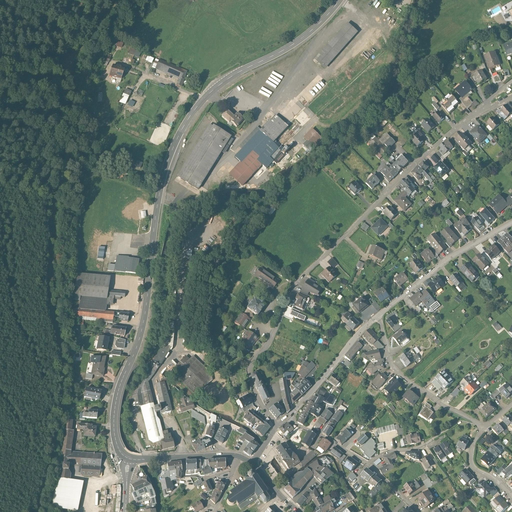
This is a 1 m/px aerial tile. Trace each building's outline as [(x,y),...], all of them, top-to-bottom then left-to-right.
[(347,23),(314,59),(324,68),(357,33),(347,23)] [(499,66),(495,54),(484,58),(489,70),(499,66)] [(187,72),(159,60),(155,69),(179,80),(176,86),(181,87),(187,72)] [(124,70),(113,65),(109,75),(113,77),(113,78),(117,79),(117,78),(121,79),(124,70)] [(304,69),(312,78),(315,75),(307,66),(304,69)] [(486,80),(481,72),(474,76),(479,84),(486,80)] [(498,76),(492,79),(494,85),(500,82),(498,76)] [(277,78),(268,91),(273,94),(282,81),(277,78)] [(472,91),(465,83),(460,87),(462,89),(457,93),(462,98),(459,100),(467,109),(472,104),(465,96),(472,91)] [(139,111),(145,97),(134,93),(134,92),(126,89),(123,97),(131,100),(128,107),(139,111)] [(434,96),(431,98),(433,102),(431,104),(436,110),(439,108),(436,103),(438,102),(434,96)] [(446,101),(447,102),(453,109),(459,105),(452,96),(446,101)] [(454,110),(453,109),(447,102),(442,107),(449,115),(454,110)] [(501,112),(507,119),(511,114),(511,112),(507,107),(501,112)] [(504,122),(507,119),(501,112),(499,110),(497,112),(500,116),(500,117),(504,122)] [(234,117),(227,111),(222,117),(229,123),(230,122),(237,128),(244,120),(237,114),(234,117)] [(441,116),(439,113),(433,117),(439,124),(444,119),(443,117),(444,117),(442,115),(441,116)] [(242,149),(233,158),(239,163),(230,173),(249,190),(253,185),(258,190),(272,174),(265,167),(280,151),(276,147),(286,136),(283,134),(288,128),(274,115),(260,130),(257,127),(239,147),(242,149)] [(500,126),(493,119),(487,124),(493,131),(500,126)] [(435,127),(428,120),(422,126),(428,133),(435,127)] [(230,138),(209,125),(177,177),(198,190),(200,186),(196,184),(210,162),(214,164),(230,138)] [(487,137),(479,128),(472,135),(479,144),(487,137)] [(423,137),(419,133),(411,140),(418,148),(423,143),(420,139),(423,137)] [(373,135),(367,141),(382,156),(388,150),(383,146),(385,145),(389,149),(395,143),(387,134),(379,142),(373,135)] [(462,135),(461,134),(454,141),(464,151),(472,144),(467,140),(464,137),(465,136),(463,134),(462,135)] [(441,150),(439,152),(443,157),(453,148),(447,142),(440,148),(441,150)] [(394,166),(393,168),(398,173),(408,164),(402,158),(396,164),(393,161),(391,163),(394,166)] [(419,167),(430,179),(433,177),(430,174),(429,174),(427,172),(427,173),(425,171),(430,167),(427,164),(426,165),(423,163),(419,167)] [(449,172),(441,164),(434,170),(444,181),(448,178),(446,175),(449,172)] [(390,165),(385,170),(389,174),(384,178),(389,183),(398,173),(393,168),(390,165)] [(430,179),(419,167),(414,171),(416,174),(414,176),(418,181),(422,176),(421,175),(422,174),(424,175),(423,176),(425,178),(423,181),(425,183),(430,179)] [(389,174),(385,170),(380,174),(384,178),(389,174)] [(373,177),(371,175),(369,177),(371,180),(366,184),(371,190),(374,188),(373,187),(376,185),(379,182),(374,176),(373,177)] [(404,192),(407,196),(408,197),(410,195),(410,196),(415,191),(411,187),(413,185),(408,181),(407,182),(405,180),(401,184),(404,188),(401,190),(404,192)] [(361,189),(354,182),(348,188),(355,195),(361,189)] [(404,192),(395,202),(403,210),(407,207),(408,207),(411,205),(405,198),(407,196),(404,192)] [(489,206),(498,215),(502,211),(501,210),(507,205),(504,203),(499,197),(498,197),(499,198),(490,206),(489,206)] [(390,207),(384,213),(391,220),(397,214),(390,207)] [(485,211),(480,215),(489,225),(494,220),(485,211)] [(470,220),(472,223),(476,219),(481,225),(483,223),(476,215),(470,220)] [(459,223),(468,233),(470,230),(468,227),(469,226),(463,219),(459,223)] [(476,219),(472,223),(471,224),(478,231),(482,226),(481,225),(476,219)] [(376,224),(372,229),(378,235),(379,235),(378,234),(381,231),(381,232),(387,227),(384,224),(384,223),(382,221),(377,225),(376,224)] [(465,235),(468,233),(459,223),(454,228),(460,234),(462,232),(465,235)] [(457,240),(448,229),(441,234),(451,246),(457,240)] [(502,238),(511,249),(511,240),(506,234),(502,238)] [(442,245),(435,236),(429,241),(432,245),(439,253),(445,248),(442,244),(442,245)] [(508,255),(511,250),(511,249),(502,238),(498,242),(499,243),(498,244),(508,255)] [(377,259),(381,250),(373,246),(369,255),(377,259)] [(500,253),(494,246),(485,254),(491,261),(500,253)] [(425,255),(422,257),(428,264),(428,263),(431,260),(432,261),(435,258),(428,250),(424,253),(425,255)] [(133,259),(117,256),(114,271),(137,275),(139,260),(133,259)] [(479,256),(474,261),(482,270),(488,265),(479,256)] [(328,263),(333,268),(337,264),(332,259),(328,263)] [(423,269),(417,262),(411,267),(416,274),(423,269)] [(467,265),(461,271),(471,282),(471,281),(474,279),(474,280),(478,276),(473,271),(474,270),(473,270),(471,269),(472,268),(469,265),(468,264),(467,265)] [(336,276),(329,268),(325,272),(326,273),(322,276),(329,283),(336,276)] [(279,282),(260,269),(254,278),(268,287),(270,288),(273,290),(279,282)] [(108,289),(110,276),(77,271),(73,292),(81,293),(106,297),(108,289)] [(408,280),(403,273),(402,273),(403,274),(395,280),(394,280),(399,286),(406,281),(406,282),(408,280)] [(456,275),(450,280),(456,288),(457,287),(461,292),(466,288),(462,283),(463,283),(456,275)] [(438,278),(428,285),(435,294),(444,286),(438,278)] [(307,282),(302,290),(308,293),(316,296),(320,289),(313,285),(307,282)] [(270,288),(268,287),(258,302),(260,304),(270,288)] [(389,297),(383,288),(375,295),(381,303),(389,297)] [(120,299),(120,296),(125,297),(125,292),(108,289),(106,297),(105,303),(113,304),(114,298),(120,299)] [(70,300),(79,301),(81,293),(73,292),(72,291),(70,300)] [(423,296),(422,297),(424,300),(422,302),(428,310),(436,304),(425,291),(422,294),(423,296)] [(105,303),(106,297),(81,293),(79,301),(79,306),(104,310),(105,303)] [(415,307),(422,302),(424,300),(422,297),(418,293),(410,300),(415,307)] [(300,295),(297,294),(295,299),(297,300),(295,303),(297,304),(295,307),(305,311),(309,299),(306,298),(300,295)] [(367,302),(363,297),(353,306),(360,314),(369,306),(366,303),(367,302)] [(258,302),(254,299),(247,310),(253,314),(263,321),(266,317),(261,314),(260,315),(259,314),(264,307),(260,304),(258,302)] [(70,307),(78,308),(79,306),(79,301),(70,300),(70,307)] [(372,305),(378,312),(381,309),(376,302),(372,305)] [(104,310),(79,306),(78,308),(70,307),(71,315),(112,322),(113,318),(114,312),(104,310)] [(253,314),(247,310),(244,316),(249,320),(253,314)] [(120,312),(120,313),(119,320),(127,322),(129,314),(120,312)] [(291,312),(289,316),(304,322),(306,318),(299,315),(291,312)] [(355,320),(348,313),(342,321),(347,326),(352,330),(353,331),(359,324),(356,321),(357,320),(356,319),(355,320)] [(244,316),(242,314),(235,324),(243,330),(250,320),(249,320),(244,316)] [(398,320),(394,314),(391,317),(390,315),(386,318),(388,321),(386,322),(395,332),(401,328),(396,322),(398,320)] [(503,328),(497,320),(490,326),(497,334),(503,328)] [(117,327),(113,326),(112,330),(105,329),(104,332),(111,335),(111,333),(115,334),(115,335),(116,334),(124,336),(126,329),(120,327),(121,326),(118,325),(117,327)] [(364,337),(373,346),(377,341),(379,339),(370,330),(364,337)] [(258,339),(249,332),(248,334),(249,334),(247,337),(246,336),(240,344),(249,350),(255,342),(256,342),(258,339)] [(401,332),(393,339),(399,346),(406,339),(401,332)] [(109,337),(97,335),(95,339),(99,341),(98,348),(106,350),(109,337)] [(125,345),(125,340),(119,338),(118,341),(116,340),(115,345),(117,348),(123,349),(124,345),(125,345)] [(384,348),(377,341),(373,346),(377,350),(384,348)] [(350,362),(362,346),(357,342),(345,357),(350,362)] [(159,366),(171,347),(165,344),(163,343),(152,360),(159,366)] [(363,355),(361,359),(368,363),(370,361),(375,359),(381,358),(379,351),(363,355)] [(414,351),(401,360),(407,368),(419,359),(414,351)] [(101,356),(92,355),(91,361),(95,362),(93,373),(103,375),(105,367),(103,367),(103,365),(104,365),(106,356),(101,355),(101,356)] [(209,372),(193,357),(189,361),(186,357),(173,371),(195,397),(209,384),(203,377),(209,372)] [(130,409),(141,408),(153,405),(147,384),(159,366),(152,360),(151,360),(134,383),(133,387),(131,397),(128,397),(130,409)] [(309,365),(305,362),(303,365),(300,371),(301,371),(298,374),(303,378),(315,366),(311,363),(309,365)] [(384,370),(382,363),(378,364),(372,365),(366,370),(372,377),(378,372),(384,370)] [(445,373),(435,381),(444,391),(453,382),(445,373)] [(257,391),(264,387),(259,376),(256,374),(252,375),(252,380),(257,391)] [(340,380),(332,374),(327,381),(336,387),(340,380)] [(380,377),(372,385),(378,391),(385,383),(388,379),(383,374),(380,377)] [(459,386),(465,392),(474,383),(468,377),(459,386)] [(295,390),(296,390),(301,396),(311,387),(305,380),(300,386),(295,390)] [(402,388),(393,380),(393,381),(389,384),(391,386),(385,392),(392,398),(402,388)] [(279,381),(281,392),(287,392),(286,381),(284,381),(279,381)] [(163,382),(155,385),(159,404),(161,410),(163,418),(167,417),(170,424),(175,421),(172,415),(163,382)] [(479,389),(474,383),(465,392),(470,398),(479,389)] [(511,390),(506,384),(498,391),(501,394),(506,401),(511,395),(511,390)] [(95,389),(87,386),(84,395),(91,397),(99,399),(100,394),(101,394),(102,392),(101,391),(101,390),(98,389),(98,388),(95,387),(95,389)] [(270,399),(264,387),(257,391),(263,402),(270,399)] [(316,395),(318,396),(322,398),(326,393),(326,392),(320,388),(318,391),(316,395)] [(291,399),(292,405),(301,396),(296,390),(293,393),(294,394),(291,396),(293,397),(291,399)] [(460,393),(458,390),(451,396),(454,399),(460,393)] [(418,399),(408,391),(402,399),(412,406),(418,399)] [(335,400),(326,393),(322,398),(323,399),(322,402),(326,404),(332,406),(335,400)] [(248,396),(239,401),(243,409),(253,404),(248,396)] [(318,396),(316,399),(317,399),(315,402),(320,405),(322,402),(323,399),(322,398),(318,396)] [(312,397),(308,402),(313,405),(315,402),(317,399),(316,399),(312,397)] [(177,415),(195,408),(192,402),(187,404),(185,398),(181,400),(183,405),(175,408),(177,415)] [(291,410),(289,399),(283,400),(284,404),(287,414),(291,410)] [(307,402),(300,415),(306,418),(313,405),(308,402),(307,402)] [(153,406),(153,405),(141,408),(149,441),(153,444),(162,442),(162,443),(165,442),(164,437),(163,437),(159,420),(155,416),(154,412),(161,410),(159,404),(153,406)] [(497,411),(490,404),(480,413),(486,420),(497,411)] [(278,406),(277,405),(269,412),(276,420),(284,414),(278,406)] [(322,410),(314,406),(309,415),(317,419),(322,410)] [(87,412),(83,412),(82,416),(97,417),(98,410),(93,410),(94,408),(90,408),(90,409),(88,409),(87,412)] [(429,412),(426,409),(420,416),(428,422),(433,415),(429,412)] [(204,417),(192,410),(192,416),(205,425),(204,417)] [(332,415),(324,410),(319,418),(326,422),(326,423),(332,415)] [(342,415),(337,411),(335,414),(331,420),(336,423),(337,423),(342,415)] [(249,424),(255,417),(249,412),(243,419),(249,424)] [(73,416),(66,415),(65,418),(65,417),(64,428),(63,441),(62,450),(70,451),(73,429),(71,429),(73,416)] [(306,418),(300,415),(296,423),(302,426),(307,418),(306,418)] [(511,418),(510,416),(503,423),(508,429),(511,426),(511,427),(511,418)] [(263,423),(255,417),(249,424),(252,426),(255,423),(260,427),(263,423)] [(326,422),(319,418),(317,422),(322,425),(323,426),(326,422)] [(353,419),(347,424),(349,426),(350,425),(354,429),(359,425),(353,419)] [(336,423),(331,420),(327,426),(332,430),(336,423)] [(95,436),(96,427),(92,426),(92,424),(78,423),(77,428),(84,429),(84,435),(95,436)] [(260,427),(255,432),(262,438),(270,429),(263,423),(260,427)] [(286,432),(289,434),(293,431),(291,428),(289,426),(287,424),(284,427),(282,425),(277,430),(282,436),(286,432)] [(377,430),(378,435),(395,431),(394,425),(377,430)] [(332,430),(327,426),(321,434),(327,438),(332,430)] [(501,429),(498,427),(493,432),(499,439),(502,436),(505,433),(504,433),(501,429)] [(214,429),(209,428),(206,436),(211,439),(214,433),(213,432),(214,429)] [(220,428),(216,435),(225,439),(227,432),(220,428)] [(348,433),(345,430),(335,440),(340,446),(351,436),(348,433)] [(315,436),(307,432),(303,441),(300,445),(308,449),(315,436)] [(244,440),(247,436),(248,435),(245,433),(240,440),(242,442),(244,440)] [(163,445),(162,446),(163,451),(174,448),(172,440),(170,435),(164,437),(165,442),(162,443),(163,445)] [(225,439),(216,435),(214,440),(222,444),(225,439)] [(368,439),(364,435),(357,442),(361,446),(368,439)] [(254,440),(247,436),(244,440),(250,444),(251,442),(252,443),(253,442),(254,440)] [(408,445),(409,446),(419,444),(417,436),(414,437),(414,436),(407,438),(407,439),(408,445)] [(468,439),(464,437),(458,450),(465,453),(469,445),(466,444),(468,439)] [(369,455),(371,457),(375,453),(373,450),(375,448),(374,447),(375,446),(372,443),(374,442),(371,439),(360,450),(367,456),(369,455)] [(401,441),(400,441),(402,448),(405,447),(405,446),(408,445),(407,439),(404,440),(401,441)] [(205,444),(202,444),(205,450),(212,446),(209,441),(207,442),(206,440),(203,441),(205,444)] [(330,445),(322,440),(317,447),(317,448),(325,453),(330,445)] [(205,450),(202,444),(200,441),(191,445),(196,454),(205,450)] [(258,446),(253,442),(252,443),(251,442),(250,444),(244,452),(249,456),(249,457),(250,456),(258,446)] [(446,444),(440,448),(447,459),(453,455),(446,444)] [(499,444),(494,449),(501,455),(504,452),(505,451),(499,444)] [(276,450),(282,459),(290,453),(284,445),(276,450)] [(342,454),(334,448),(330,453),(339,459),(342,455),(342,454)] [(440,448),(434,452),(441,463),(447,459),(440,448)] [(494,449),(488,455),(496,461),(499,458),(501,455),(494,449)] [(94,453),(70,451),(62,450),(60,468),(58,476),(69,479),(70,473),(68,472),(69,464),(82,465),(100,467),(101,454),(94,453)] [(314,453),(312,451),(299,462),(303,467),(303,466),(303,467),(318,455),(314,453)] [(283,461),(282,462),(289,470),(299,463),(291,452),(290,453),(282,459),(283,461)] [(384,458),(388,466),(391,463),(392,463),(391,461),(396,458),(394,453),(392,454),(384,458)] [(496,461),(488,455),(482,462),(489,469),(496,461)] [(358,464),(350,458),(343,467),(351,473),(358,464)] [(430,459),(422,463),(426,470),(434,466),(430,459)] [(210,470),(217,469),(216,460),(208,461),(208,467),(210,470)] [(225,460),(216,460),(217,469),(225,469),(226,467),(225,467),(225,460)] [(200,461),(186,462),(186,471),(185,475),(191,475),(191,471),(197,471),(196,468),(201,468),(200,461)] [(312,477),(315,479),(325,469),(317,462),(309,467),(298,477),(292,484),(292,483),(284,490),(292,499),(300,492),(300,491),(299,491),(312,477)] [(180,463),(167,464),(168,470),(168,472),(164,472),(165,481),(170,480),(176,479),(176,480),(180,479),(182,470),(180,463)] [(394,469),(391,463),(388,466),(380,470),(383,476),(394,469)] [(99,477),(100,467),(82,465),(81,474),(99,477)] [(210,470),(208,467),(199,473),(200,477),(204,476),(212,474),(210,470)] [(330,473),(325,469),(315,479),(320,484),(330,473)] [(164,472),(168,472),(168,470),(157,471),(159,482),(161,481),(165,481),(164,472)] [(374,476),(367,470),(360,477),(368,484),(374,476)] [(267,492),(254,472),(251,475),(250,474),(247,477),(244,479),(246,483),(243,484),(238,488),(235,490),(229,494),(231,497),(230,498),(229,498),(228,499),(227,500),(227,501),(227,502),(227,503),(227,504),(228,504),(228,505),(229,505),(229,506),(230,506),(231,506),(232,506),(233,506),(234,505),(236,504),(241,511),(259,498),(263,503),(266,504),(268,502),(269,499),(268,497),(270,496),(270,494),(269,492),(267,492)] [(474,481),(467,473),(460,479),(467,487),(469,486),(474,482),(474,481)] [(351,474),(345,479),(349,483),(352,481),(353,484),(356,482),(356,481),(351,474)] [(69,479),(58,476),(52,506),(77,511),(83,481),(69,479)] [(381,482),(374,476),(368,484),(374,489),(379,484),(381,482)] [(143,481),(132,486),(132,494),(135,502),(140,500),(139,497),(142,496),(144,501),(148,499),(149,501),(150,500),(152,506),(156,504),(155,499),(155,495),(154,492),(147,477),(142,479),(143,481)] [(170,480),(165,481),(161,481),(164,497),(167,495),(167,493),(171,491),(171,489),(172,489),(170,480)] [(415,481),(404,489),(409,496),(420,488),(415,481)] [(212,491),(208,482),(203,484),(207,493),(212,491)] [(352,489),(357,494),(363,489),(356,482),(353,484),(351,486),(353,488),(352,489)] [(225,486),(219,483),(210,500),(215,505),(218,500),(225,486)] [(379,484),(374,489),(368,496),(372,500),(383,488),(379,484)] [(477,493),(484,487),(482,485),(475,490),(477,493)] [(492,492),(486,485),(484,487),(477,493),(485,501),(490,496),(493,493),(492,492)] [(323,506),(332,501),(329,495),(320,500),(317,496),(322,493),(319,487),(314,490),(312,493),(310,496),(317,508),(323,506)] [(310,496),(312,493),(309,490),(302,497),(295,504),(300,508),(310,496)] [(492,492),(493,493),(490,496),(494,500),(498,496),(497,494),(498,494),(494,490),(492,492)] [(421,496),(417,499),(426,510),(435,503),(434,502),(435,501),(429,492),(422,497),(421,496)] [(494,511),(505,511),(509,509),(500,499),(496,502),(490,507),(494,511)] [(323,506),(317,508),(319,511),(327,511),(329,511),(330,511),(331,511),(335,510),(333,507),(332,505),(336,503),(334,500),(332,501),(323,506)] [(442,503),(446,508),(450,505),(448,500),(442,503)] [(197,511),(203,509),(199,502),(192,507),(194,511),(197,511)]
